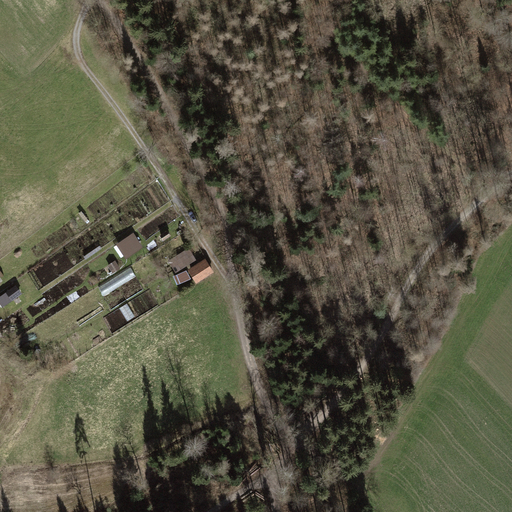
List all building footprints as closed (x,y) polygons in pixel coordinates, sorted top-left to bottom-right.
[(133,235),(118,245),(125,255),(140,245),(133,235)] [(167,258),(173,273),(204,260),(198,245),(167,258)] [(212,271),(206,260),(191,270),(198,280),(212,271)] [(116,262),(109,266),(113,273),(120,268),(116,262)] [(186,271),(175,275),(178,282),(190,277),(186,271)] [(7,293),(0,297),(0,302),(3,306),(12,300),(7,293)]
